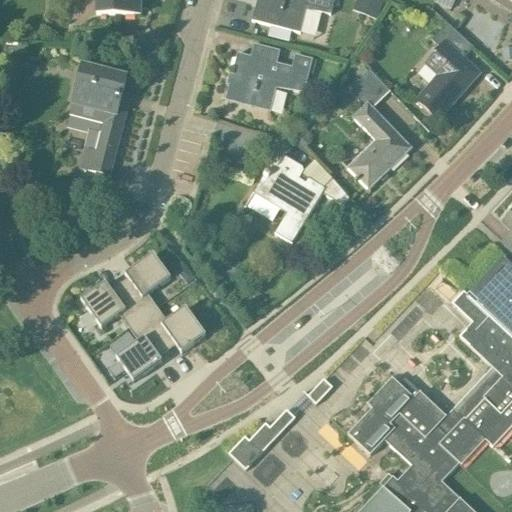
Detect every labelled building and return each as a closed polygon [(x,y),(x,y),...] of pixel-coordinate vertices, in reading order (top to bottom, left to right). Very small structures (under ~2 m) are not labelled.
[(140,16),(140,0),(97,0),(97,16),(140,16)] [(334,0),(257,0),(252,23),(300,34),(305,12),(331,17),(334,0)] [(359,0),(354,13),(375,21),(383,1),(379,0),(359,0)] [(511,0),(492,0),(511,11),(511,0)] [(446,25),(432,11),(426,16),(441,30),(431,41),(440,49),(428,63),(440,75),(416,101),(437,121),(480,74),(464,60),(474,49),(446,24),(446,25)] [(6,56),(29,55),(29,45),(6,45),(6,56)] [(276,65),(280,52),(255,46),(251,58),(238,54),(234,69),(231,68),(229,76),(233,76),(226,102),(252,109),(258,87),(304,95),(309,75),(313,62),(295,57),(292,69),(276,65)] [(482,74),(490,66),(475,50),(467,58),(482,74)] [(511,51),(503,52),(504,63),(511,62),(511,51)] [(105,125),(97,154),(87,151),(82,170),(109,177),(127,111),(119,109),(127,79),(83,68),(71,116),(105,125)] [(368,74),(363,68),(355,76),(360,81),(349,92),(365,108),(353,119),(376,142),(348,170),(370,193),(413,150),(373,110),(389,93),(369,72),(368,74)] [(302,169),(282,157),(277,165),(273,163),(258,187),(292,208),(275,235),(292,245),(323,195),(343,207),(350,200),(334,182),(325,190),(309,180),(310,178),(303,174),(304,173),(302,169)] [(511,251),(511,216),(503,226),(511,233),(511,247),(510,250),(511,251)] [(128,282),(119,288),(143,321),(157,311),(148,298),(170,282),(153,257),(132,272),(126,276),(125,278),(126,279),(128,282)] [(511,269),(503,261),(468,299),(463,295),(452,307),(472,326),(459,340),(492,371),(511,389),(511,269)] [(183,282),(187,286),(195,280),(188,272),(184,276),(183,282)] [(101,288),(81,303),(101,331),(120,318),(129,331),(143,321),(119,288),(111,294),(106,288),(105,286),(103,287),(101,288)] [(157,311),(143,321),(167,354),(176,348),(180,354),(181,356),(183,355),(185,354),(205,339),(185,310),(167,324),(157,311)] [(139,344),(116,360),(133,385),(154,370),(160,366),(162,364),(159,360),(167,354),(143,321),(129,331),(139,344)] [(119,364),(109,372),(115,380),(125,373),(119,364)] [(511,389),(492,371),(460,404),(500,440),(511,428),(511,389)] [(451,459),(461,468),(485,443),(492,449),(500,440),(460,404),(446,419),(419,395),(413,401),(392,381),(367,407),(371,411),(347,437),(370,458),(385,442),(411,467),(396,483),(392,479),(361,511),(471,511),(460,502),(454,508),(428,483),(451,459)] [(316,407),(333,390),(324,382),(308,399),(316,407)] [(246,472),(295,420),(291,416),(287,412),(270,429),(265,426),(249,443),(245,439),(229,456),(233,460),(246,472)]
